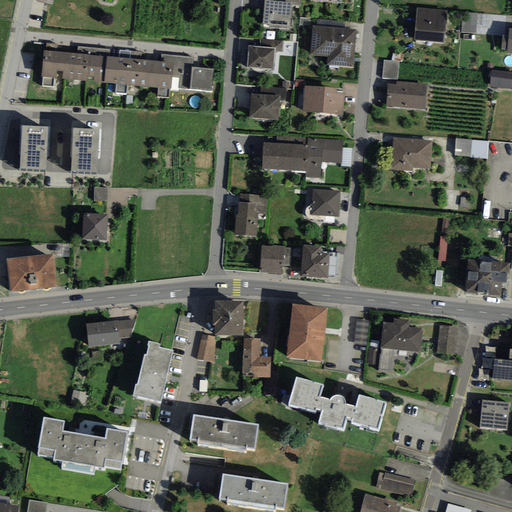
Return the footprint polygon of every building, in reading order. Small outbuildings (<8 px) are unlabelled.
[(278,1),(269,0),(264,0),(262,23),(269,24),(268,28),(289,30),(292,5),(292,2),(278,1)] [(417,8),(415,40),(445,43),(448,11),(417,8)] [(462,13),(460,32),(476,33),(477,14),(462,13)] [(317,19),(317,26),(344,28),(344,21),(317,19)] [(317,26),(314,26),(311,54),(328,56),(327,65),(353,67),(357,29),(344,28),(317,26)] [(511,28),(509,29),(508,36),(502,35),(501,50),(507,51),(507,53),(511,53),(511,28)] [(261,39),(260,47),(275,48),(275,53),(283,53),(284,40),(261,39)] [(46,44),(45,51),(56,52),(57,45),(46,44)] [(260,47),(248,46),(246,67),(273,70),(275,53),(275,48),(260,47)] [(77,54),(89,55),(89,48),(78,47),(77,54)] [(89,48),(89,55),(107,57),(107,50),(89,48)] [(45,51),(43,51),(41,77),(43,78),(42,87),(53,88),(54,79),(56,79),(57,71),(60,71),(62,53),(56,52),(45,51)] [(119,58),(130,59),(130,52),(120,51),(119,58)] [(130,52),(130,59),(141,60),(142,53),(130,52)] [(77,54),(62,53),(60,71),(63,72),(62,79),(86,81),(87,77),(89,55),(77,54)] [(392,53),(391,61),(399,62),(403,62),(403,54),(392,53)] [(107,57),(89,55),(87,77),(94,77),(93,82),(104,83),(107,57)] [(161,62),(173,63),(174,56),(161,55),(161,62)] [(211,92),(214,69),(192,67),(193,57),(174,56),(173,63),(172,78),(180,79),(179,89),(211,92)] [(119,58),(107,57),(104,83),(116,84),(115,93),(126,94),(127,85),(130,59),(119,58)] [(141,60),(130,59),(127,85),(147,87),(149,61),(141,60)] [(391,61),(383,60),(382,79),(398,80),(399,62),(391,61)] [(161,62),(149,61),(147,87),(158,88),(157,96),(168,97),(169,89),(171,89),(172,78),(173,63),(161,62)] [(511,71),(492,70),(490,87),(511,89),(511,71)] [(388,85),(386,107),(425,110),(427,84),(396,82),(396,85),(388,85)] [(305,85),(302,111),(342,115),(344,94),(336,93),(336,88),(305,85)] [(261,86),(260,95),(280,96),(280,100),(285,101),(286,87),(261,86)] [(260,95),(251,94),(249,118),(279,121),(280,100),(280,96),(260,95)] [(48,128),(22,126),(19,171),(45,172),(48,128)] [(99,130),(72,128),(70,172),(96,174),(99,130)] [(433,141),(392,138),(390,170),(413,171),(413,169),(430,170),(433,141)] [(472,140),(455,138),(454,156),(470,157),(472,140)] [(306,172),(305,178),(320,179),(321,163),(342,164),(343,148),(343,141),(307,139),(307,146),(306,172)] [(472,140),(470,157),(487,159),(488,141),(472,140)] [(307,146),(263,144),(262,170),(306,172),(307,146)] [(352,149),(343,148),(342,164),(342,166),(351,167),(352,149)] [(107,201),(108,188),(94,188),(94,200),(107,201)] [(312,190),(311,216),(339,218),(341,192),(312,190)] [(237,203),(235,236),(256,237),(257,214),(266,214),(267,197),(242,195),(242,203),(237,203)] [(84,214),(83,240),(107,241),(108,215),(84,214)] [(448,233),(449,218),(443,218),(441,232),(448,233)] [(445,262),(447,237),(440,236),(438,261),(445,262)] [(290,265),(292,249),(262,246),(260,272),(282,273),(283,265),(290,265)] [(303,247),(301,277),(328,278),(328,275),(329,257),(329,254),(320,254),(321,248),(303,247)] [(54,254),(30,256),(34,290),(57,288),(54,254)] [(10,293),(34,290),(30,256),(7,259),(10,293)] [(337,257),(329,257),(328,275),(336,275),(337,257)] [(466,260),(463,293),(500,296),(501,285),(508,285),(509,264),(466,260)] [(243,336),(243,301),(216,301),(216,310),(213,310),(213,326),(216,326),(216,336),(243,336)] [(321,362),(327,308),(293,304),(286,358),(321,362)] [(135,319),(117,321),(120,339),(129,338),(135,319)] [(367,346),(369,321),(357,319),(354,344),(367,346)] [(383,322),(380,348),(420,352),(422,329),(409,328),(410,320),(394,319),(393,323),(383,322)] [(89,348),(120,344),(120,339),(117,321),(86,325),(89,348)] [(437,353),(455,355),(458,327),(440,325),(437,353)] [(214,362),(215,337),(202,335),(196,360),(214,362)] [(260,339),(243,339),(243,373),(254,373),(254,378),(270,378),(270,357),(260,357),(260,339)] [(161,402),(172,351),(159,348),(160,344),(148,341),(147,345),(148,345),(146,355),(145,354),(138,386),(135,385),(133,396),(137,397),(161,402)] [(367,364),(376,365),(378,348),(369,347),(367,364)] [(511,360),(494,359),(492,379),(511,380),(511,360)] [(378,430),(386,403),(359,395),(355,407),(345,404),(345,402),(345,400),(344,398),(342,397),(340,396),(338,395),(336,396),(334,397),(332,398),(330,399),(330,400),(319,397),(323,385),(296,377),(288,406),(316,412),(317,409),(322,410),(318,423),(344,429),(346,417),(353,418),(351,423),(378,430)] [(210,394),(210,381),(200,380),(199,394),(210,394)] [(83,401),(85,392),(74,390),(72,399),(83,401)] [(482,400),(480,428),(507,430),(510,403),(482,400)] [(259,424),(193,414),(190,439),(197,440),(197,444),(246,451),(246,448),(255,449),(259,424)] [(77,471),(83,435),(62,432),(64,421),(44,417),(37,455),(53,458),(53,460),(62,462),(61,468),(77,471)] [(107,428),(105,439),(83,435),(77,471),(93,474),(94,466),(103,468),(104,467),(121,470),(128,432),(107,428)] [(380,472),(376,488),(411,497),(415,480),(380,472)] [(287,484),(223,474),(219,499),(227,500),(226,504),(275,511),(276,508),(283,509),(287,484)] [(365,494),(360,511),(398,511),(400,506),(396,505),(397,502),(365,494)] [(46,511),(48,503),(29,500),(27,511),(46,511)] [(0,503),(0,511),(18,511),(19,506),(0,503)]
